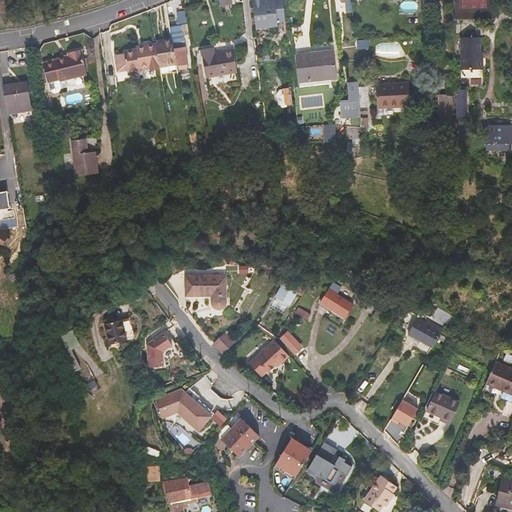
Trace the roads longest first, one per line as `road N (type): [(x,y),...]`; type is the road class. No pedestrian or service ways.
road 1 (residential): [(452,511),(342,406),(285,416),(219,366),(150,276)]
road 2 (residential): [(0,42),(141,0)]
